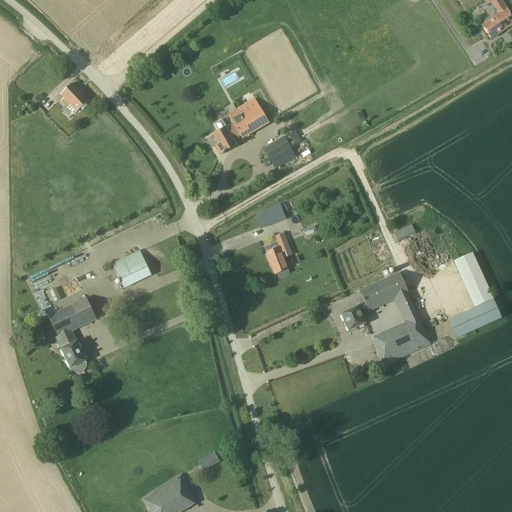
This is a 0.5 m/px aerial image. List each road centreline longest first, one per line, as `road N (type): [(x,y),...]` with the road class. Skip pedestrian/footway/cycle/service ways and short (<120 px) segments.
road 1 (unclassified): [(281,511),(223,300),(175,183),(112,92),(11,0)]
road 2 (track): [(195,230),(511,52)]
road 3 (track): [(333,153),(354,163),(405,274)]
road 4 (track): [(215,0),(112,92)]
